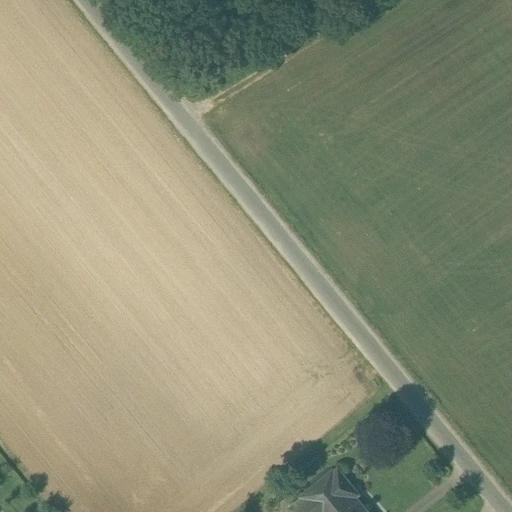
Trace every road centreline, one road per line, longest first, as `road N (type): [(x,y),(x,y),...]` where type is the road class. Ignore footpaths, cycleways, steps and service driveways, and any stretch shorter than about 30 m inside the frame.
road 1 (unclassified): [(505,511),(84,0)]
road 2 (track): [(183,119),(375,0)]
